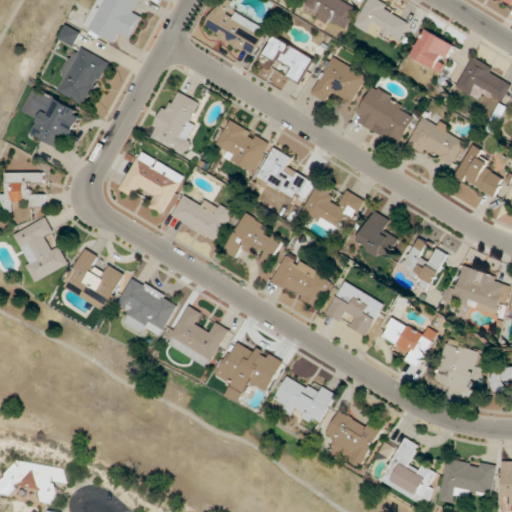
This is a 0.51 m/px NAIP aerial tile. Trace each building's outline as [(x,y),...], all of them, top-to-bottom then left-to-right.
[(132,39),(143,16),(135,12),(140,0),(97,0),(84,27),(117,43),(121,34),(132,39)] [(219,0),(204,29),(255,56),(266,37),(256,32),(262,22),(220,0),(219,0)] [(310,0),(305,12),(348,29),(357,5),(344,0),(310,0)] [(378,37),(382,30),(402,40),(413,17),(378,0),(367,0),(355,26),(378,37)] [(458,43),(429,26),(412,55),(441,73),(458,43)] [(300,83),(314,57),(275,35),(265,54),(290,68),(286,75),(300,83)] [(76,44),(55,91),(90,106),(111,60),(76,44)] [(369,76),(333,55),(311,93),(327,102),(333,92),(352,103),(369,76)] [(480,99),(483,92),(503,101),(511,83),(511,81),(494,73),(497,67),(473,55),(457,87),(480,99)] [(401,145),(415,117),(404,111),(408,103),(373,84),(354,120),(401,145)] [(36,85),(23,111),(39,120),(32,133),(59,147),(67,132),(75,137),(87,112),(36,85)] [(191,122),(201,101),(175,88),(151,138),(186,154),(200,126),(191,122)] [(409,145),(454,167),(466,142),(448,134),(453,126),(437,118),(434,123),(423,117),(409,145)] [(254,173),(272,141),(231,118),(217,144),(226,150),(223,155),(254,173)] [(456,175),(496,198),(507,178),(488,167),(492,160),(481,154),(484,149),(474,143),(456,175)] [(295,156),(274,146),(258,179),(299,199),(310,176),(290,167),(295,156)] [(186,175),(142,150),(121,189),(135,197),(140,189),(155,198),(149,207),(164,215),(186,175)] [(3,171),(3,210),(14,210),(14,201),(29,201),(29,206),(47,206),(47,193),(35,193),(35,182),(46,182),(46,172),(3,171)] [(367,199),(348,189),(340,204),(332,199),(336,191),(318,182),(301,215),(338,234),(348,214),(357,218),(367,199)] [(218,242),(234,211),(208,197),(204,205),(184,195),(172,217),(218,242)] [(388,261),(401,236),(390,230),(395,220),(375,209),(357,244),(388,261)] [(269,223),(245,212),(226,252),(240,258),(244,251),(275,265),(286,243),(265,233),(269,223)] [(62,244),(53,249),(47,236),(56,232),(48,217),(14,233),(37,281),(72,264),(62,244)] [(450,252),(418,237),(401,274),(433,289),(450,252)] [(109,305),(127,272),(105,260),(106,258),(86,247),(67,282),(109,305)] [(335,279),(289,253),(272,282),(319,308),(335,279)] [(511,280),(465,266),(457,292),(450,290),(448,299),(502,317),(511,284),(511,280)] [(163,336),(181,301),(134,276),(119,305),(130,311),(127,317),(163,336)] [(328,314),(348,324),(347,325),(369,336),(387,302),(345,280),(328,314)] [(230,328),(217,322),(212,331),(199,324),(204,313),(188,305),(169,343),(212,365),(230,328)] [(421,368),(438,336),(396,315),(384,337),(409,350),(404,359),(421,368)] [(435,381),(468,391),(482,349),(449,338),(435,381)] [(239,339),(228,363),(240,369),(233,383),(245,389),(250,381),(269,391),(284,362),(239,339)] [(511,368),(490,368),(489,393),(511,393),(511,368)] [(311,423),(314,418),(323,422),(338,394),(322,385),(318,393),(288,376),(275,398),(285,403),(283,407),(311,423)] [(329,451),(364,468),(384,425),(371,419),(368,425),(338,411),(328,434),(335,438),(329,451)] [(382,481),(425,503),(441,473),(424,464),(421,469),(412,465),(422,445),(406,436),(382,481)] [(492,497),(498,465),(448,456),(440,501),(457,504),(459,491),(492,497)] [(511,460),(503,461),(504,497),(511,497),(511,460)]
